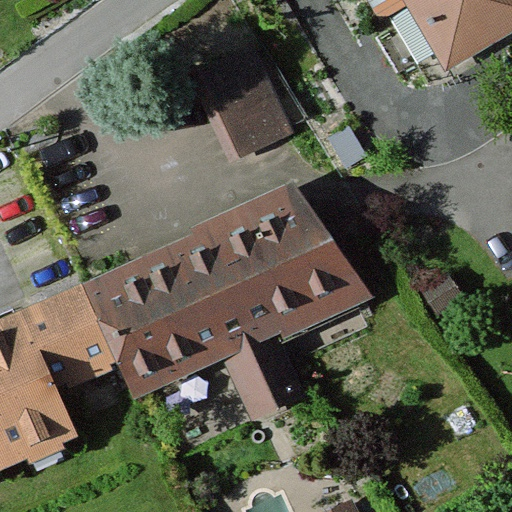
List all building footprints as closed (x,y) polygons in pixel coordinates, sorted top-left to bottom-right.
[(511,0),(409,0),(447,64),(511,25),(511,0)] [(254,43),(204,65),(243,153),(293,131),(254,43)] [(304,192),(87,293),(118,359),(134,394),(223,353),(250,411),(298,389),(273,338),(354,300),(304,192)] [(87,293),(0,328),(0,463),(71,432),(53,390),(118,359),(87,293)] [(355,511),(351,502),(329,511),(355,511)]
